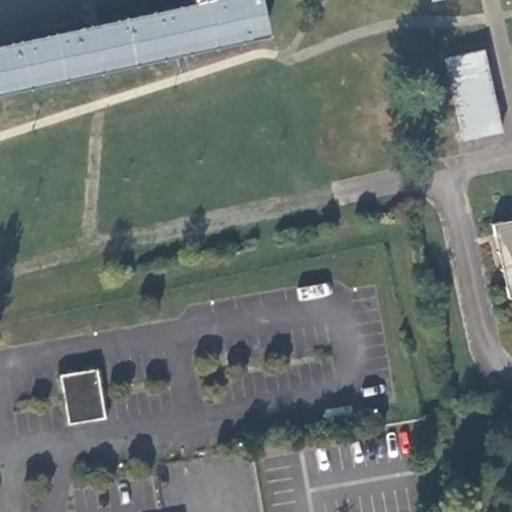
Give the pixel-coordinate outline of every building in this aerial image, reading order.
[(0,0),(0,89),(266,32),(259,0),(192,0),(151,9),(149,0),(0,0)] [(505,133),(487,52),(448,61),(467,142),(505,133)] [(287,140),(124,175),(132,214),(295,179),(287,140)] [(70,187),(0,201),(0,241),(78,225),(70,187)] [(511,221),(494,226),(511,298),(511,297),(511,221)] [(97,369),(59,376),(68,425),(105,419),(97,369)]
